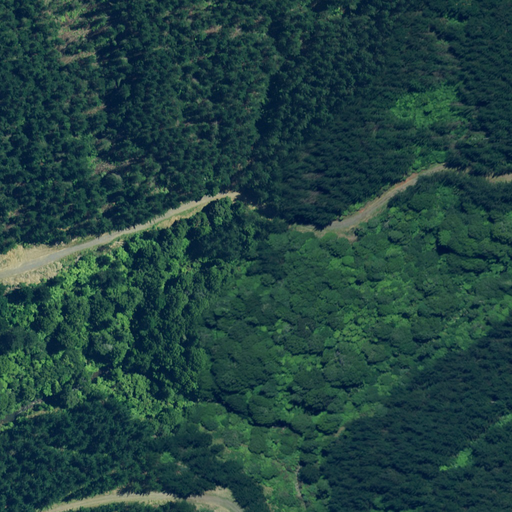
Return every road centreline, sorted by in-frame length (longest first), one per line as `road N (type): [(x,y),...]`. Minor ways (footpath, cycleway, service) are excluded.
road 1 (unclassified): [(0,281),(232,201),(314,232),(346,227),(440,175),(511,177)]
road 2 (track): [(198,511),(148,487),(136,470),(176,447),(217,444),(250,478),(295,486),(317,466),(326,442),(362,411),(511,335)]
